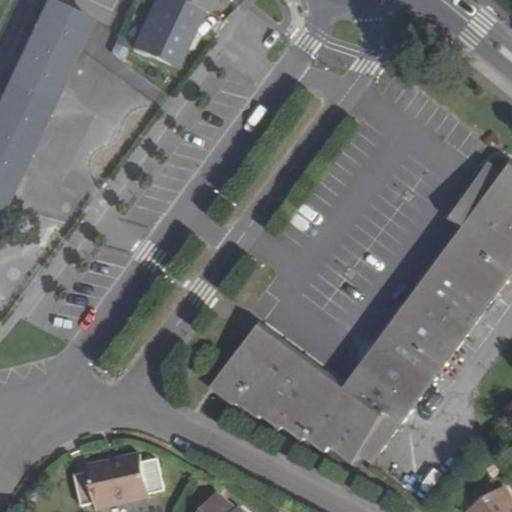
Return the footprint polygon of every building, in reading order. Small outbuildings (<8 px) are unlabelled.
[(0,209),(89,19),(50,0),(47,0),(0,102),(0,209)] [(155,0),(133,48),(169,65),(181,38),(188,41),(202,10),(206,12),(212,0),(155,0)] [(188,41),(181,38),(169,65),(175,67),(188,41)] [(482,222),(470,237),(342,407),(335,402),(341,394),(320,378),(259,332),(216,389),(238,406),(241,402),(261,417),(264,413),(283,427),(285,424),(305,439),(308,435),(328,450),(333,444),(352,458),(358,450),(371,460),(511,274),(511,163),(504,174),(503,173),(493,165),(486,173),(461,207),(482,222)] [(259,332),(320,378),(341,394),(335,402),(342,407),(470,237),(482,222),(461,207),(451,221),(461,228),(346,382),(267,322),(259,332)] [(157,454),(141,458),(141,456),(89,468),(91,473),(76,477),(83,508),(98,505),(100,509),(150,497),(149,495),(166,491),(157,454)] [(511,511),(511,497),(507,489),(500,494),(493,483),(469,499),(477,509),(472,511),(511,511)] [(237,511),(218,495),(203,511),(237,511)]
